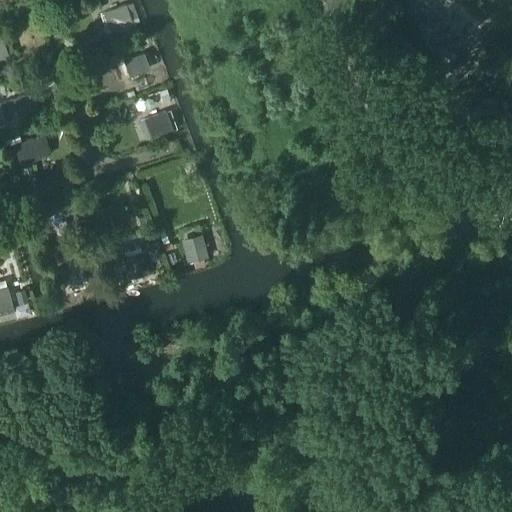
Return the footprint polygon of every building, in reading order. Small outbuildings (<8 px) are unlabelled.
[(132,23),(125,4),(103,12),(110,31),(132,23)] [(151,69),(144,51),(122,59),(129,77),(151,69)] [(30,110),(25,94),(0,102),(5,119),(30,110)] [(172,129),(165,111),(144,118),(151,137),(172,129)] [(41,158),(34,137),(12,144),(20,164),(41,158)] [(208,256),(202,233),(181,238),(187,262),(208,256)] [(148,273),(142,251),(124,256),(127,267),(119,270),(122,280),(148,273)] [(84,272),(61,278),(66,294),(88,288),(84,272)] [(0,313),(13,310),(7,286),(0,287),(0,313)]
